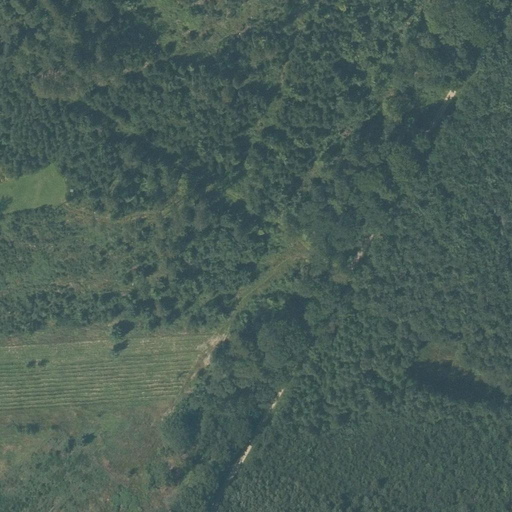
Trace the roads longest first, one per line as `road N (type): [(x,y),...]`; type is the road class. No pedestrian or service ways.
road 1 (track): [(208,511),(502,0)]
road 2 (track): [(346,272),(0,46)]
